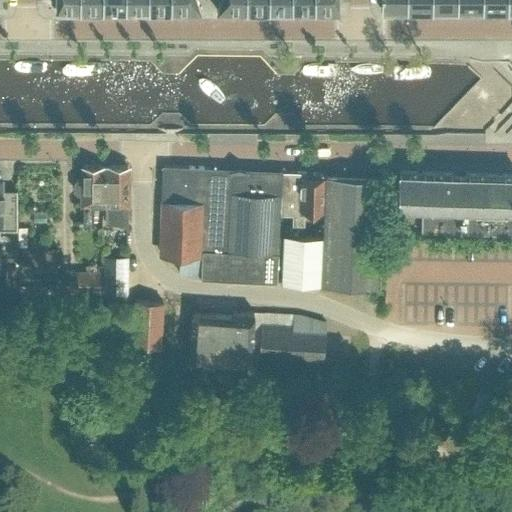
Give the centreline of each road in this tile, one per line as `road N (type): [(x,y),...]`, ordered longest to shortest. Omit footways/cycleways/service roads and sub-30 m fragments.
road 1 (residential): [(511,28),(0,28)]
road 2 (residential): [(511,346),(394,333),(307,300),(175,282),(142,241),(141,149)]
road 3 (residential): [(141,149),(511,151)]
road 4 (residential): [(0,148),(141,149)]
